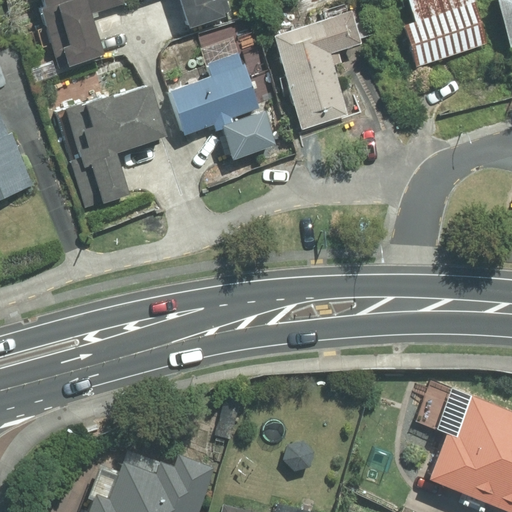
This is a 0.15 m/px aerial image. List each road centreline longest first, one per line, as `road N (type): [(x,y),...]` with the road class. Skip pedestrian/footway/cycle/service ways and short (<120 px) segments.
road 1 (secondary): [(511,310),(283,333),(171,354),(0,402)]
road 2 (secondary): [(0,374),(128,340),(258,292)]
road 3 (secondary): [(0,345),(111,314),(258,292)]
road 4 (unclassified): [(511,135),(438,166),(422,195),(414,283)]
road 5 (secondary): [(258,292),(414,283)]
